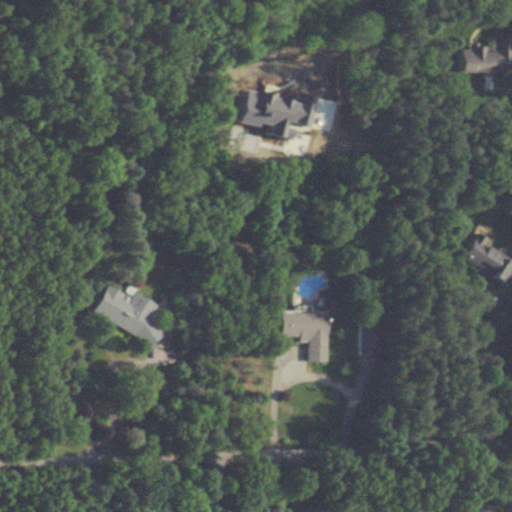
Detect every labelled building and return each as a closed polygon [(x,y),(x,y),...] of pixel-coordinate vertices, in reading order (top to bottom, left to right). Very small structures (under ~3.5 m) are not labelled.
[(511,34),(492,34),(492,46),(460,46),(459,75),(511,75),(511,34)] [(511,270),(511,257),(471,235),(459,258),(505,283),(511,270)] [(88,313),(149,345),(159,326),(146,319),(154,304),(129,290),(126,294),(104,283),(88,313)] [(326,362),(326,312),(278,311),(278,338),(306,338),(305,362),(326,362)] [(357,353),(376,353),(376,317),(357,317),(357,353)]
